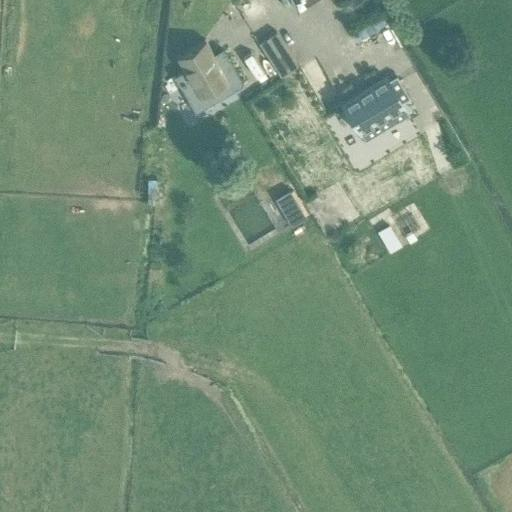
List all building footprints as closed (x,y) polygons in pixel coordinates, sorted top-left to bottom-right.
[(293,0),(299,9),(312,0),(293,0)] [(344,0),(341,2),(339,7),(342,11),(346,13),(351,10),(351,9),(356,10),(365,5),(367,1),(366,0),(351,0),(350,1),(346,0),(344,0)] [(275,32),(257,43),(279,77),(297,66),(275,32)] [(205,40),(175,57),(184,72),(176,77),(195,110),(240,84),(241,86),(243,85),(222,49),(220,50),(221,51),(214,55),(205,40)] [(385,77),(342,103),(344,107),(342,108),(355,130),(357,129),(364,141),(408,115),(401,103),(409,98),(396,75),(387,81),(385,77)] [(297,205),(282,213),(290,227),(305,218),(297,205)] [(389,226),(377,233),(389,253),(401,246),(389,226)] [(412,232),(405,237),(409,243),(416,239),(412,232)]
